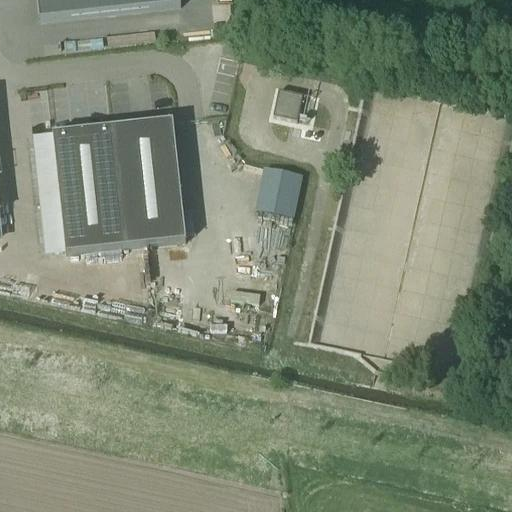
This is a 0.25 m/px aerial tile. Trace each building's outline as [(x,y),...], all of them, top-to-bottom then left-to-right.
[(179,10),(178,0),(34,0),(38,26),(179,10)] [(277,95),(272,121),(296,126),(302,100),(277,95)] [(171,126),(51,139),(64,260),(184,247),(171,126)] [(40,247),(59,245),(47,127),(28,129),(40,247)] [(14,149),(15,169),(29,169),(28,148),(14,149)] [(342,160),(313,316),(321,318),(324,301),(337,303),(341,280),(359,284),(372,210),(359,207),(363,185),(359,185),(363,163),(342,160)] [(263,174),(254,215),(291,223),(300,182),(263,174)] [(133,286),(132,258),(120,258),(121,286),(133,286)]
